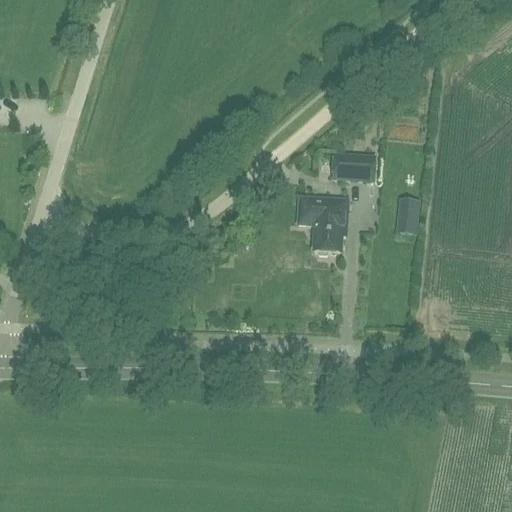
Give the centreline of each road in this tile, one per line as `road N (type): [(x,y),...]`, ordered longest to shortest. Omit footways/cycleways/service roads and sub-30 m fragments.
road 1 (secondary): [(0,368),(511,387)]
road 2 (track): [(259,168),(456,0)]
road 3 (unclassified): [(39,218),(128,238),(164,235),(199,218),(259,168)]
road 4 (unclassified): [(39,218),(107,0)]
road 5 (unclassified): [(0,342),(39,218)]
